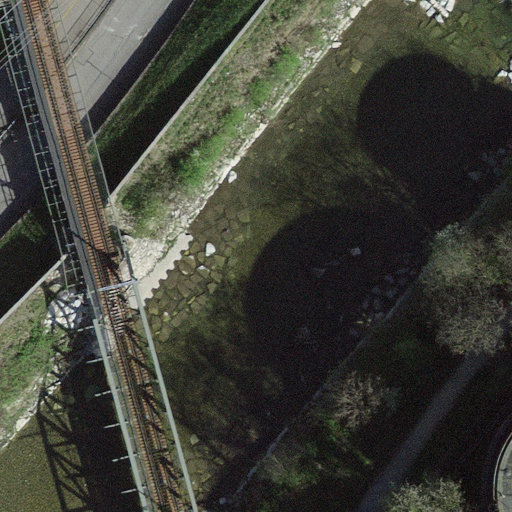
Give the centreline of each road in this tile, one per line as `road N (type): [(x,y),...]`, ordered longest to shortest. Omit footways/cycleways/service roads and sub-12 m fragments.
road 1 (residential): [(155,0),(0,191)]
road 2 (track): [(385,486),(511,315)]
